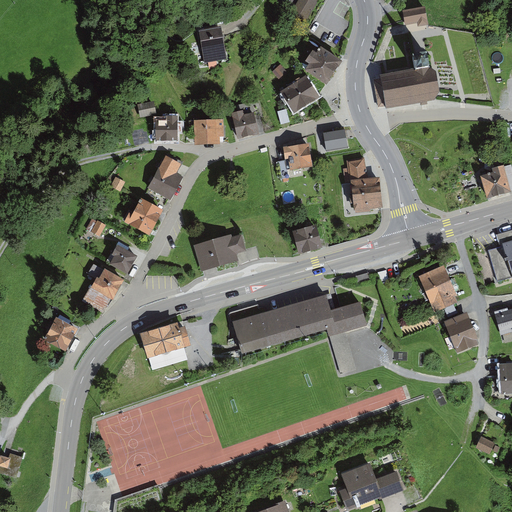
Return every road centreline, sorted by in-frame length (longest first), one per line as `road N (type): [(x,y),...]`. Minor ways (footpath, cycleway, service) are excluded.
road 1 (residential): [(135,321),(123,303),(199,164),(360,113)]
road 2 (secondary): [(135,321),(410,239)]
road 3 (secondary): [(59,511),(80,383),(102,347),(135,321)]
road 4 (residential): [(511,117),(387,117),(368,129)]
